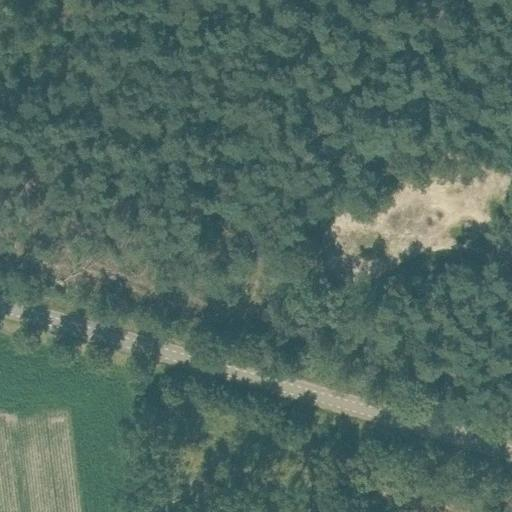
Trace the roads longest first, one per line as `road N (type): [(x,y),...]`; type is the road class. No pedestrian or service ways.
road 1 (tertiary): [(0,307),(511,452)]
road 2 (track): [(511,250),(432,155)]
